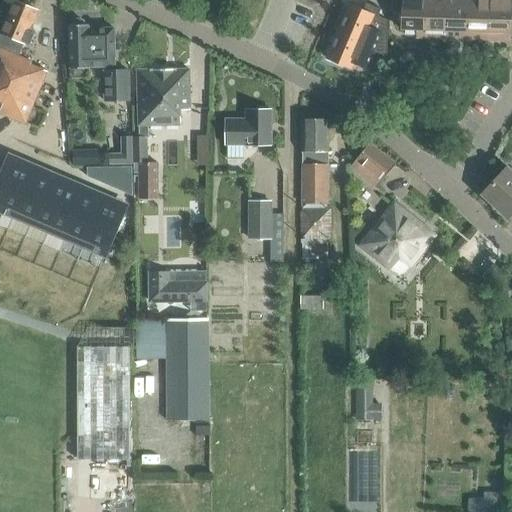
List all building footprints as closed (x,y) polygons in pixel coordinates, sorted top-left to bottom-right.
[(418,31),(418,38),(425,38),(425,0),(392,0),(392,13),(402,13),(401,30),(418,31)] [(425,0),(425,38),(441,39),(446,39),(447,0),(425,0)] [(447,0),(446,39),(464,39),(468,40),(469,0),(447,0)] [(469,0),(468,40),(487,40),(489,40),(490,0),(469,0)] [(511,0),(490,0),(489,40),(510,41),(510,33),(511,33),(511,0)] [(1,32),(2,33),(0,37),(0,113),(25,124),(32,106),(40,89),(47,71),(31,64),(32,61),(22,57),(19,56),(24,43),(29,44),(34,32),(31,30),(39,12),(14,1),(1,32)] [(340,27),(327,57),(330,59),(331,62),(337,64),(341,63),(343,64),(351,67),(353,63),(367,69),(375,52),(387,57),(388,20),(378,16),(381,9),(366,3),(363,11),(349,5),(348,8),(345,7),(337,26),(340,27)] [(72,27),(69,27),(71,68),(73,68),(103,67),(104,100),(131,99),(130,70),(116,71),(115,28),(89,29),(89,26),(86,26),(84,23),(81,21),(79,21),(77,21),(74,23),(72,27)] [(189,69),(137,70),(138,125),(139,125),(139,137),(146,136),(149,136),(149,124),(180,124),(179,110),(190,109),(189,69)] [(227,119),(226,144),(271,145),(272,110),(247,110),(247,119),(227,119)] [(303,121),(302,204),(328,204),(329,121),(303,121)] [(197,150),(209,150),(209,135),(197,135),(197,150)] [(139,137),(134,137),(134,163),(139,163),(147,163),(146,136),(139,137)] [(378,188),(397,165),(370,144),(352,168),(378,188)] [(74,150),(74,165),(102,164),(102,149),(74,150)] [(10,157),(0,181),(0,199),(2,210),(105,255),(126,206),(10,157)] [(147,163),(139,163),(139,199),(158,199),(158,163),(147,163)] [(132,166),(87,167),(87,176),(133,196),(132,166)] [(495,207),(496,205),(509,217),(511,214),(511,169),(508,166),(481,194),(495,207)] [(271,202),(249,202),(249,238),(271,238),(271,202)] [(358,247),(389,272),(399,259),(410,267),(435,236),(393,202),(358,247)] [(302,238),(327,238),(327,209),(302,209),(302,238)] [(283,243),(271,243),(271,261),(283,261),(283,243)] [(327,259),(327,245),(301,245),(301,251),(302,251),(302,260),(327,259)] [(168,271),(149,271),(149,301),(190,300),(190,310),(206,310),(206,300),(206,281),(168,282),(168,271)] [(300,296),(300,308),(322,308),(322,297),(304,296),(300,296)] [(167,319),(134,320),(135,357),(168,356),(170,420),(209,419),(207,319),(167,319)] [(130,347),(78,347),(78,428),(77,456),(91,456),(130,456),(130,347)] [(373,384),(357,384),(357,419),(380,419),(380,403),(373,403),(373,384)] [(209,435),(209,425),(195,425),(195,435),(209,435)] [(482,498),(481,511),(503,511),(504,492),(483,491),(482,498)]
